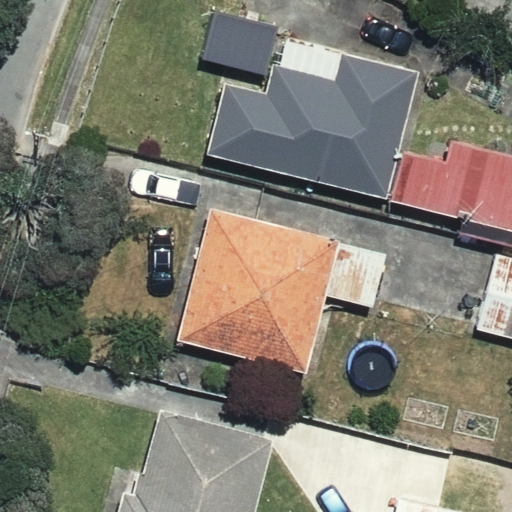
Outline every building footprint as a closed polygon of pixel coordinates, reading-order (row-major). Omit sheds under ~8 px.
[(482,231),(511,238),(511,152),(388,122),(404,61),(270,27),(259,69),(212,58),(188,158),(482,231)] [(378,253),(195,199),(156,332),(297,373),(321,292),(363,305),(378,253)] [(511,238),(482,231),(457,334),(511,348),(511,238)] [(250,511),(269,442),(141,408),(120,489),(104,485),(96,511),(250,511)] [(475,511),(389,489),(383,511),(475,511)]
